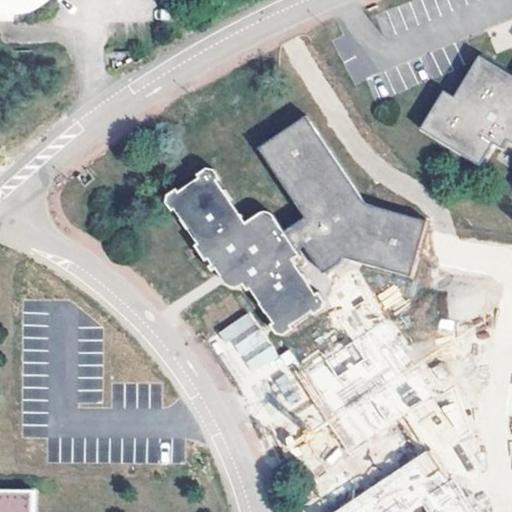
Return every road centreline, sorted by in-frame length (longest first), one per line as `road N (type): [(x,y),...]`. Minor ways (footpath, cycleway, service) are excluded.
road 1 (unclassified): [(250,511),(209,408),(145,322),(115,290),(0,223)]
road 2 (unclassified): [(0,210),(140,88),(308,0)]
